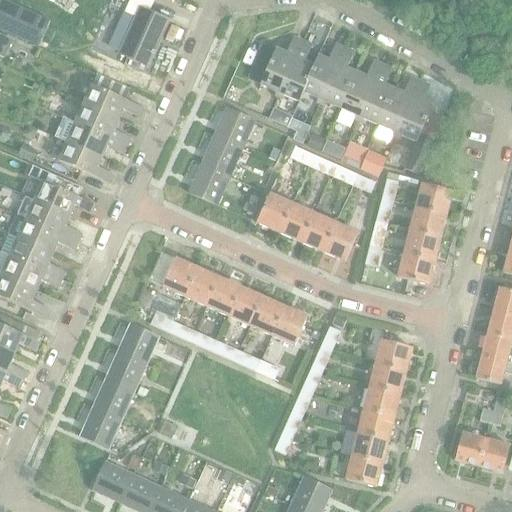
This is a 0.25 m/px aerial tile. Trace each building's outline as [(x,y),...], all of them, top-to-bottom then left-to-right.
[(0,0),(0,30),(38,47),(50,22),(0,0)] [(120,57),(147,69),(168,23),(149,14),(155,3),(148,0),(131,0),(110,47),(122,52),(120,57)] [(263,46),(249,78),(261,83),(259,87),(274,94),(273,98),(276,100),(302,43),(293,39),(285,56),(275,51),(263,46)] [(314,68),(313,68),(304,64),(311,47),(302,43),(276,100),(280,101),(282,97),(298,105),(303,95),(302,94),(314,68)] [(319,106),(343,50),(334,46),(327,62),(317,58),(313,68),(314,68),(302,94),(303,95),(317,101),(315,105),(319,106)] [(340,111),(355,75),(345,71),(353,54),(343,50),(319,106),(323,108),(325,104),(340,111)] [(340,111),(335,122),(350,129),(353,121),(357,123),(382,67),(373,63),(366,80),(355,75),(340,111)] [(378,128),(393,92),(383,87),(390,71),(382,67),(357,123),(360,125),(362,121),(378,128)] [(91,88),(83,107),(117,123),(122,112),(139,120),(143,111),(124,103),(129,90),(97,75),(91,88)] [(395,140),(420,84),(411,80),(403,96),(393,92),(378,128),(393,135),(392,138),(395,140)] [(420,84),(395,140),(398,141),(400,138),(416,145),(432,109),(422,104),(429,88),(420,84)] [(113,132),(117,123),(83,107),(76,123),(64,118),(63,121),(126,149),(130,140),(113,132)] [(213,138),(243,152),(256,124),(226,110),(213,138)] [(122,158),(126,149),(63,121),(56,137),(67,143),(66,145),(101,160),(105,150),(122,158)] [(294,140),(303,144),(310,128),(299,123),(295,131),(297,132),(294,140)] [(405,169),(418,175),(433,141),(421,136),(405,169)] [(230,180),(243,152),(213,138),(200,166),(230,180)] [(96,171),(101,160),(66,145),(58,164),(109,187),(113,178),(96,171)] [(305,174),(313,155),(296,147),(291,158),(300,163),(297,170),(305,174)] [(342,161),(361,169),(367,155),(348,147),(342,161)] [(329,179),(335,165),(313,155),(305,174),(306,174),(309,167),(327,175),(329,179)] [(352,186),(357,175),(335,165),(329,179),(329,180),(335,178),(352,186)] [(217,208),(230,180),(200,166),(187,194),(217,208)] [(90,216),(93,209),(77,201),(81,192),(31,170),(27,179),(42,185),(35,201),(26,197),(24,200),(68,220),(73,208),(90,216)] [(381,201),(394,204),(394,202),(399,203),(401,195),(396,194),(399,184),(417,188),(419,181),(388,173),(381,201)] [(357,175),(352,186),(371,194),(376,183),(357,175)] [(415,209),(446,217),(452,194),(420,186),(415,209)] [(278,235),(291,206),(269,196),(256,225),(278,235)] [(64,230),(68,220),(24,200),(17,216),(26,220),(25,222),(77,245),(80,237),(64,230)] [(388,228),(394,204),(381,201),(375,225),(388,228)] [(300,245),(313,216),(291,206),(278,235),(300,245)] [(441,240),(446,217),(415,209),(409,233),(441,240)] [(322,255),(335,226),(313,216),(300,245),(322,255)] [(16,218),(7,237),(51,257),(57,246),(73,253),(77,245),(25,222),(16,218)] [(382,251),(388,228),(375,225),(369,248),(382,251)] [(335,226),(322,255),(344,265),(357,235),(335,226)] [(435,264),(441,240),(409,233),(404,256),(435,264)] [(7,237),(0,253),(0,256),(60,283),(63,275),(47,268),(51,257),(7,237)] [(377,269),(382,251),(369,248),(364,266),(377,269)] [(184,299),(196,270),(174,261),(175,259),(160,252),(147,281),(162,288),(162,289),(184,299)] [(0,256),(0,279),(34,295),(39,284),(56,291),(60,283),(0,256)] [(429,287),(435,264),(404,256),(398,280),(429,287)] [(206,309),(218,280),(196,270),(184,299),(206,309)] [(30,304),(34,295),(0,279),(0,301),(42,321),(47,312),(30,304)] [(228,319),(240,290),(218,280),(206,309),(228,319)] [(494,312),(511,316),(511,292),(500,289),(494,312)] [(250,328),(262,300),(240,290),(228,319),(250,328)] [(272,338),(284,309),(262,300),(250,328),(272,338)] [(284,309),(272,338),(294,348),(306,319),(284,309)] [(511,316),(494,312),(488,335),(511,341),(511,316)] [(168,333),(173,322),(156,314),(151,325),(168,333)] [(190,343),(195,332),(173,322),(168,333),(190,343)] [(117,355),(146,367),(158,340),(130,327),(117,355)] [(322,345),(322,346),(333,351),(333,350),(341,332),(330,327),(322,345)] [(0,352),(12,358),(17,347),(33,355),(37,346),(0,329),(0,352)] [(212,353),(217,342),(195,332),(190,343),(212,353)] [(375,365),(406,373),(412,350),(392,345),(394,336),(384,333),(375,365)] [(511,352),(510,352),(511,344),(511,341),(488,335),(482,358),(511,365),(511,352)] [(234,363),(239,352),(217,342),(212,353),(234,363)] [(314,363),(313,365),(325,370),(326,368),(333,351),(322,346),(314,363)] [(7,368),(12,358),(0,352),(0,374),(20,384),(24,376),(7,368)] [(256,373),(261,361),(239,352),(234,363),(256,373)] [(133,395),(146,367),(117,355),(105,382),(133,395)] [(511,375),(511,365),(482,358),(477,381),(501,387),(505,374),(511,375)] [(261,361),(256,373),(274,381),(280,369),(261,361)] [(400,397),(406,373),(375,365),(369,389),(400,397)] [(310,372),(302,390),(313,395),(322,377),(310,372)] [(0,384),(17,392),(20,384),(0,374),(0,384)] [(121,422),(133,395),(105,382),(93,410),(121,422)] [(394,420),(400,397),(369,389),(363,412),(394,420)] [(302,390),(294,408),(305,413),(313,395),(302,390)] [(490,425),(497,398),(495,404),(481,400),(479,409),(483,410),(480,422),(490,425)] [(497,398),(490,425),(501,427),(507,400),(497,398)] [(109,450),(121,422),(93,410),(80,437),(109,450)] [(388,443),(394,420),(363,412),(357,435),(388,443)] [(294,438),(302,420),(290,415),(282,433),(294,438)] [(157,436),(172,443),(178,428),(163,421),(157,436)] [(305,443),(294,438),(282,433),(274,451),(286,456),(290,447),(301,452),(305,443)] [(382,467),(388,443),(357,435),(351,459),(382,467)] [(479,469),(486,442),(462,436),(455,463),(479,469)] [(486,442),(479,469),(503,475),(510,448),(486,442)] [(376,490),(382,467),(351,459),(345,482),(376,490)] [(118,506),(132,478),(104,465),(91,494),(118,506)] [(130,511),(149,511),(160,491),(132,478),(118,506),(130,511)] [(290,507),(300,511),(324,511),(333,493),(303,479),(290,507)] [(183,511),(188,504),(160,491),(149,511),(183,511)] [(300,511),(290,507),(274,500),(271,509),(278,511),(300,511)]
